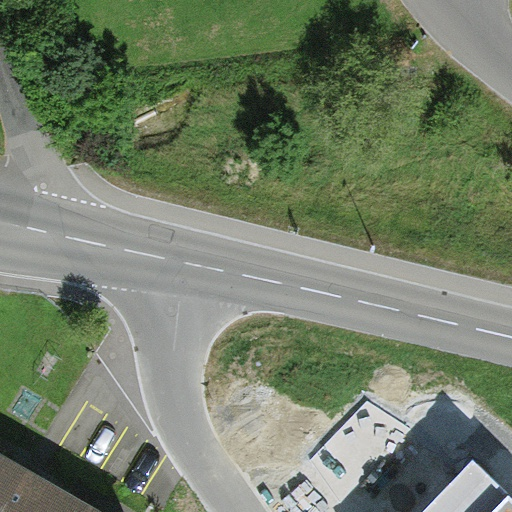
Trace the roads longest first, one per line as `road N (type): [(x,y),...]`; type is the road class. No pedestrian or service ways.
road 1 (tertiary): [(511,338),(99,245)]
road 2 (residential): [(99,245),(94,279),(110,323),(240,511)]
road 3 (residential): [(0,54),(34,144),(40,190),(30,229)]
